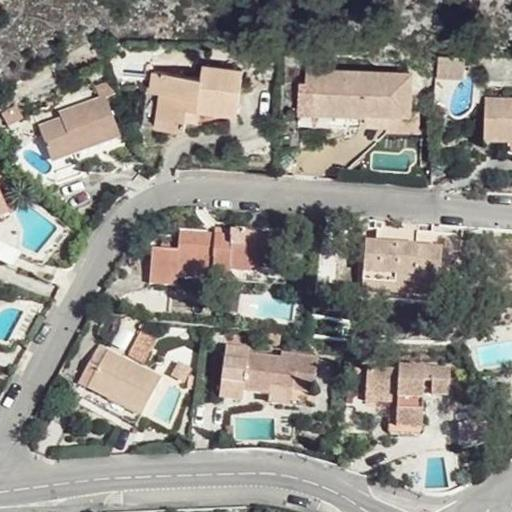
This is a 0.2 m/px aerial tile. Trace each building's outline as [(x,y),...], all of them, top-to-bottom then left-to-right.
[(153,74),(151,90),(162,92),(159,125),(174,127),(190,130),(190,119),(194,104),(205,106),(239,109),(242,69),(203,66),(201,79),(153,74)] [(411,115),(412,77),(327,73),(327,68),(304,67),(303,84),(313,84),(312,111),(388,114),(387,125),(387,137),(419,138),(420,115),(411,115)] [(67,97),(48,103),(62,152),(85,145),(79,127),(103,121),(127,114),(114,71),(65,87),(67,97)] [(511,123),(511,82),(492,82),(488,123),(501,123),(511,123)] [(162,92),(151,90),(147,124),(159,125),(162,92)] [(62,152),(48,103),(36,106),(49,156),(62,152)] [(203,119),(205,106),(194,104),(190,119),(203,119)] [(0,191),(16,186),(0,146),(0,191)] [(239,208),(225,208),(190,207),(189,213),(168,212),(167,222),(160,222),(157,255),(184,259),(186,249),(235,253),(236,245),(257,247),(257,240),(277,242),(278,217),(269,216),(271,203),(255,203),(239,202),(239,208)] [(278,204),(271,203),(269,216),(278,217),(278,204)] [(368,278),(399,280),(402,269),(444,272),(448,226),(411,224),(374,222),(368,278)] [(402,269),(399,280),(443,285),(444,272),(402,269)] [(230,318),(228,332),(253,334),(253,325),(254,319),(230,318)] [(253,334),(228,332),(224,369),(245,371),(247,362),(272,365),(272,371),(271,378),(317,380),(320,328),(286,325),(285,328),(253,325),(253,334)] [(131,354),(148,359),(155,335),(138,330),(131,354)] [(374,341),(372,365),(405,367),(404,385),(399,387),(397,401),(430,403),(431,380),(432,357),(439,357),(439,367),(453,369),(455,340),(409,337),(407,344),(374,341)] [(158,374),(104,342),(82,381),(102,393),(107,387),(140,407),(158,374)] [(405,367),(372,365),(371,379),(393,378),(390,411),(429,413),(430,403),(397,401),(399,387),(404,385),(405,367)]
